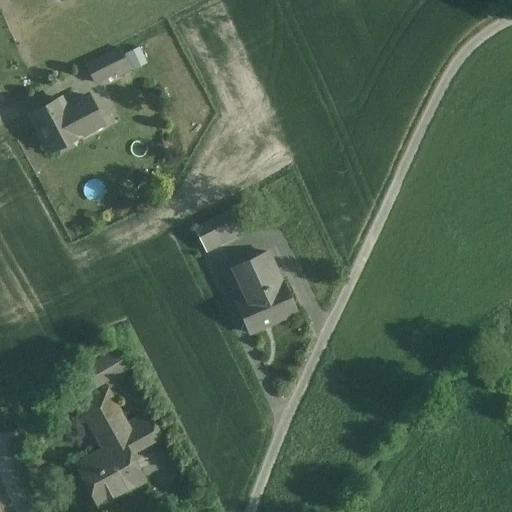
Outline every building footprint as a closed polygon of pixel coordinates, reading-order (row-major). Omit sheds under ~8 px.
[(123,42),(86,60),(96,81),(133,63),(123,42)] [(63,91),(30,108),(48,147),(105,121),(89,89),(66,99),(63,91)] [(196,220),(209,249),(252,229),(238,198),(196,220)] [(267,253),(234,267),(247,296),(235,301),(249,334),(296,313),(281,281),(280,282),(267,253)] [(80,367),(90,387),(119,373),(109,353),(80,367)] [(131,435),(126,426),(107,390),(79,405),(95,435),(99,433),(103,441),(105,440),(109,447),(120,441),(131,435)] [(120,441),(124,449),(127,448),(134,451),(159,437),(147,415),(126,426),(131,435),(120,441)] [(109,447),(77,464),(98,504),(117,494),(113,486),(136,473),(130,461),(125,458),(120,451),(124,449),(120,441),(109,447)]
